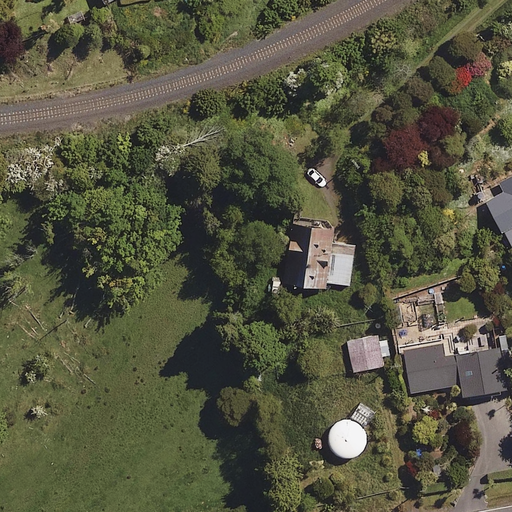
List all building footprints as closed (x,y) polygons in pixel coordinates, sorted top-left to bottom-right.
[(511,174),(496,183),(501,192),(481,202),(505,248),(511,244),(511,174)] [(328,228),(282,222),(279,249),(284,250),(280,284),(320,289),(321,282),(346,285),(351,246),(327,243),(328,228)] [(432,291),(413,294),(415,307),(434,304),(432,291)] [(500,389),(488,316),(442,323),(446,343),(400,351),(407,393),(455,384),(457,397),(500,389)] [(387,355),(384,335),(345,341),(350,371),(380,367),(379,356),(387,355)] [(337,420),(331,423),(329,425),(327,428),(325,431),(324,434),(323,437),(324,441),(324,444),(326,447),(327,450),(330,453),(332,455),(335,456),(339,457),(342,458),(345,458),(349,457),(352,456),(355,454),(357,452),(359,449),(361,446),(362,443),(363,439),(362,436),(362,432),(360,429),(359,426),(356,424),(354,422),(351,420),(347,419),(344,419),(341,419),(337,419),(337,420)]
